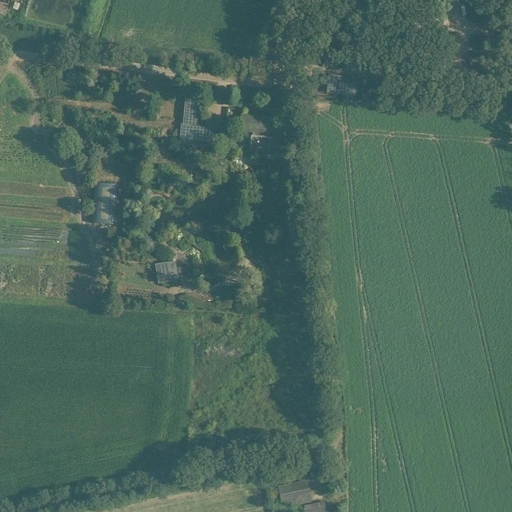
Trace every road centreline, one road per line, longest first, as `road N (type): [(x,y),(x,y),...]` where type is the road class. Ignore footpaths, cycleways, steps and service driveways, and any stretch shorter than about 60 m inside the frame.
road 1 (track): [(267,74),(319,111),(337,432),(328,449),(28,511)]
road 2 (unclassified): [(267,74),(0,41)]
